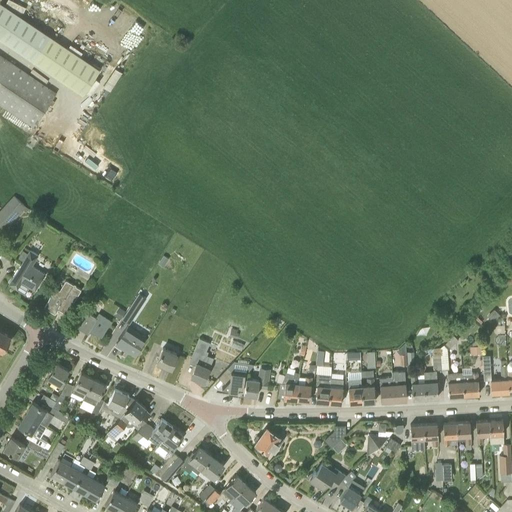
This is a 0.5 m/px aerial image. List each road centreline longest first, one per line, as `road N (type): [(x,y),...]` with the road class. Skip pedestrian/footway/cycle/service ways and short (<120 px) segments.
road 1 (residential): [(511,404),(210,411)]
road 2 (residential): [(210,411),(40,333)]
road 3 (residential): [(210,411),(222,435),(264,474),(320,511)]
